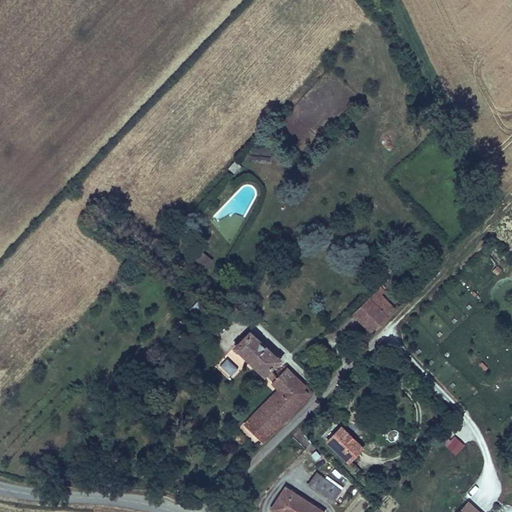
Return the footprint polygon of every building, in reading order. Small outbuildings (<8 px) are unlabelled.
[(250,147),(249,160),(267,161),(268,148),(250,147)] [(242,165),(236,160),(229,168),(234,173),(242,165)] [(204,268),(213,261),(203,251),(195,258),(204,268)] [(370,330),(395,307),(381,293),(377,288),(352,311),(370,330)] [(180,329),(206,303),(200,298),(175,324),(180,329)] [(263,372),(280,354),(248,324),(230,342),(263,372)] [(218,365),(228,377),(237,369),(227,357),(218,365)] [(245,422),(263,440),(313,391),(287,365),(272,380),(279,387),(245,422)] [(371,458),(341,427),(326,442),(356,473),(371,458)] [(454,436),(444,447),(455,456),(465,445),(454,436)] [(332,504),(340,491),(313,473),(306,485),(332,504)] [(271,511),(318,511),(282,489),(268,510),(271,511)] [(480,511),(467,499),(455,511),(480,511)]
